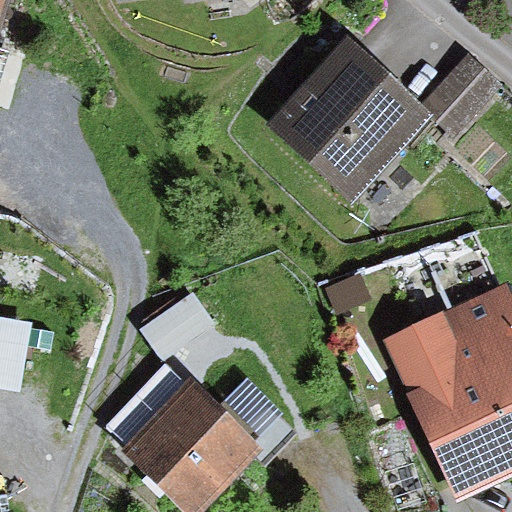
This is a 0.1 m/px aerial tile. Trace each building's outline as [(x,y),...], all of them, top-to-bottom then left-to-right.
[(274,125),(344,191),(409,122),(339,57),(274,125)] [(423,105),(449,129),(488,85),(463,62),(423,105)] [(511,473),(511,330),(493,292),(383,345),(453,485),(499,462),(506,476),(511,473)] [(184,298),(137,332),(157,359),(204,325),(184,298)] [(102,428),(185,511),(248,451),(260,464),(289,435),(236,383),(205,415),(159,371),(102,428)]
